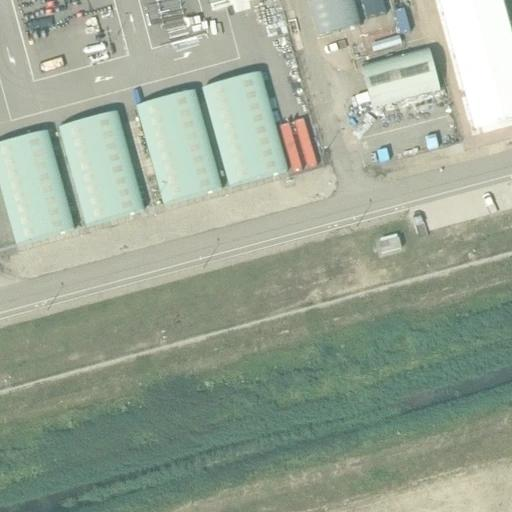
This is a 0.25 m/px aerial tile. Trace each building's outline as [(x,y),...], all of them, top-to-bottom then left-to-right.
[(354,0),(308,0),(318,38),(361,27),(354,0)] [(401,0),(405,17),(420,13),(416,0),(387,0),(388,3),(401,0)] [(511,43),(500,0),(439,0),(475,130),(511,119),(511,43)] [(258,24),(255,24),(262,53),(291,46),(285,19),(277,21),(273,5),(255,10),(258,24)] [(372,110),(440,92),(429,50),(361,68),(372,110)] [(260,75),(202,91),(229,189),(287,172),(260,75)] [(195,93),(137,109),(164,206),(222,190),(195,93)] [(118,114),(58,130),(86,228),(143,211),(118,114)] [(48,133),(0,146),(0,187),(16,247),(75,231),(48,133)]
